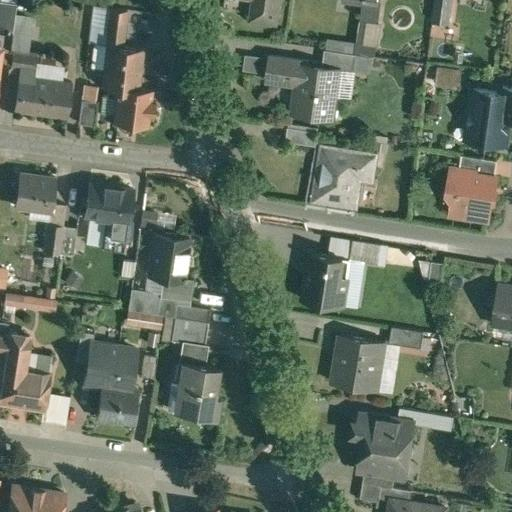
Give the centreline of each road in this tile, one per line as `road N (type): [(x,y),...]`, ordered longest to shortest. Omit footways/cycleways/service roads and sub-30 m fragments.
road 1 (residential): [(0,437),(308,484)]
road 2 (unclassified): [(308,484),(232,198)]
road 3 (residential): [(232,198),(511,247)]
road 4 (residential): [(223,162),(202,166),(0,139)]
road 5 (unclassified): [(223,162),(181,0)]
